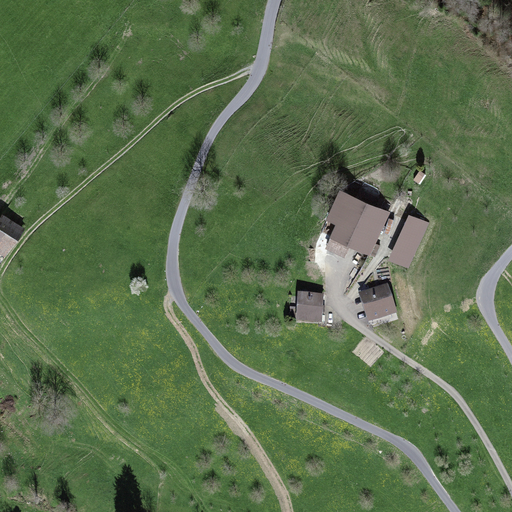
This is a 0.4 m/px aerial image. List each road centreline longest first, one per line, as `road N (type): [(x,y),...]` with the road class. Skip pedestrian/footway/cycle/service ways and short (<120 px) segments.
road 1 (unclassified): [(455,511),(393,440),(233,362),(175,288),(178,221),(218,124),(259,69),(274,0)]
road 2 (unclassified): [(511,251),(486,294),(511,358)]
